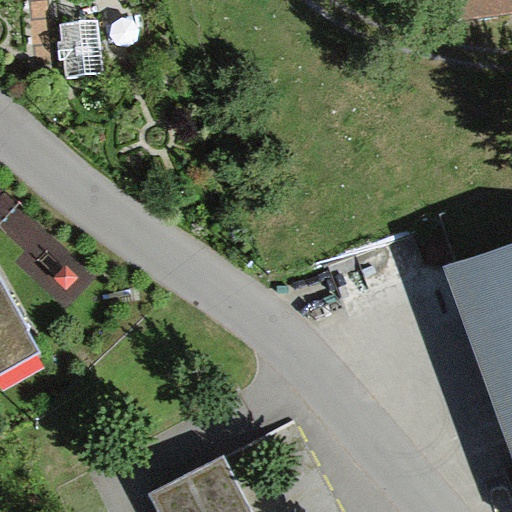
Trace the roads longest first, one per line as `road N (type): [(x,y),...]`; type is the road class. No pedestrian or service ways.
road 1 (residential): [(0,139),(238,307),(428,511)]
road 2 (track): [(487,62),(352,24),(329,0)]
